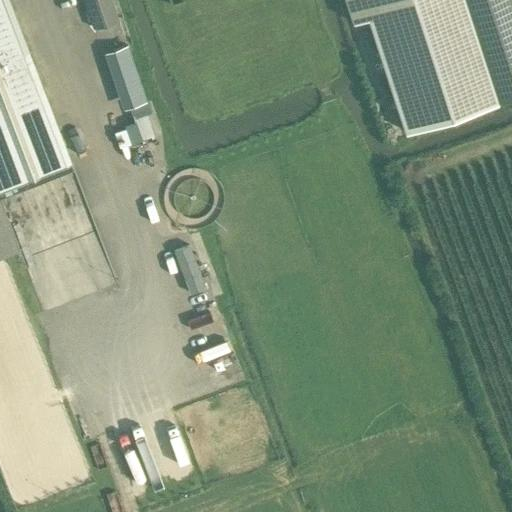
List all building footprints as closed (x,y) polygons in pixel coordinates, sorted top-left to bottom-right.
[(0,0),(0,252),(18,246),(0,200),(0,187),(70,161),(9,0),(0,0)] [(83,0),(94,29),(119,21),(111,0),(83,0)] [(345,0),(352,22),(367,17),(405,132),(511,96),(511,5),(510,0),(345,0)] [(133,104),(146,100),(127,44),(114,48),(133,104)] [(189,245),(174,251),(189,292),(204,286),(189,245)]
